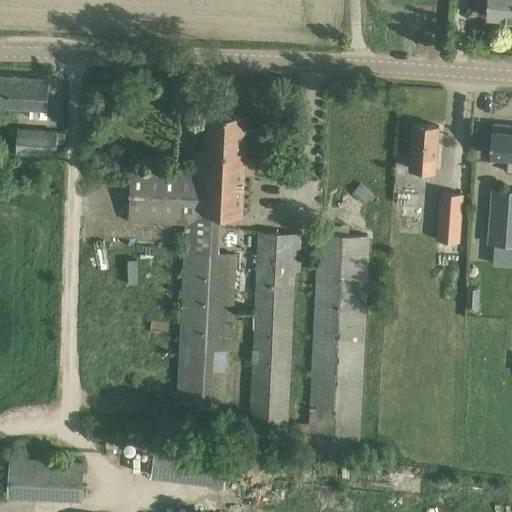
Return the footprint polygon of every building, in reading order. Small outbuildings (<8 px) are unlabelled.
[(511,0),(487,0),(486,17),(511,19),(511,0)] [(0,106),(29,108),(29,119),(46,120),(49,79),(0,76),(0,106)] [(246,116),(207,115),(205,152),(196,151),(196,171),(131,168),(128,220),(185,223),(180,347),(233,349),(237,255),(217,254),(219,216),(241,216),(246,116)] [(436,158),(439,126),(413,124),(410,156),(412,156),(411,168),(434,170),(435,158),(436,158)] [(511,125),(492,124),(492,130),(490,156),(507,157),(506,172),(511,172),(511,125)] [(56,142),(57,132),(17,130),(16,153),(56,156),(56,142)] [(57,132),(56,142),(64,143),(65,133),(57,132)] [(511,244),(511,190),(492,189),(489,243),(511,244)] [(440,192),(437,240),(459,241),(463,194),(440,192)] [(299,272),(301,233),(257,231),(247,441),(287,443),(287,421),(295,272),(299,272)] [(369,235),(317,233),(308,422),(307,443),(307,449),(359,452),(369,235)] [(224,486),(229,444),(156,436),(151,477),(224,486)] [(81,499),(83,463),(11,459),(9,495),(81,499)]
